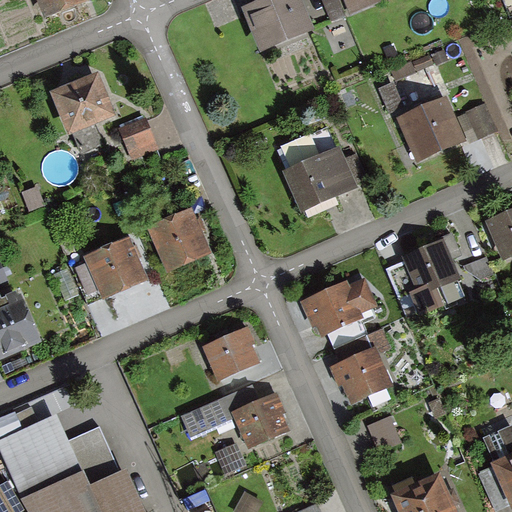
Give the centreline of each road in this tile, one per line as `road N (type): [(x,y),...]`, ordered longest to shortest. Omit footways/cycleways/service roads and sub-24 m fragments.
road 1 (residential): [(263,281),(142,11)]
road 2 (residential): [(511,174),(263,281)]
road 3 (residential): [(365,511),(263,281)]
road 4 (residential): [(263,281),(98,355)]
road 5 (residential): [(98,355),(168,511)]
road 6 (residential): [(142,11),(0,71)]
